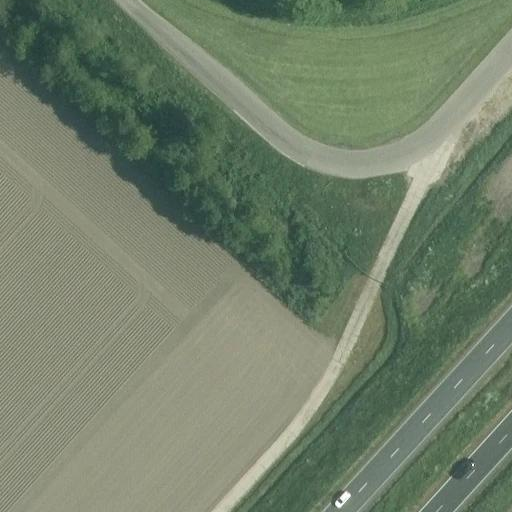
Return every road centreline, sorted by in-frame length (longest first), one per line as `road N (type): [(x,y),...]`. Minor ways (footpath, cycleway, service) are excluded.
road 1 (unclassified): [(382,163),(332,162),(287,143),(128,0)]
road 2 (trunk): [(511,327),(344,511)]
road 3 (unclassified): [(382,163),(432,137),(511,50)]
